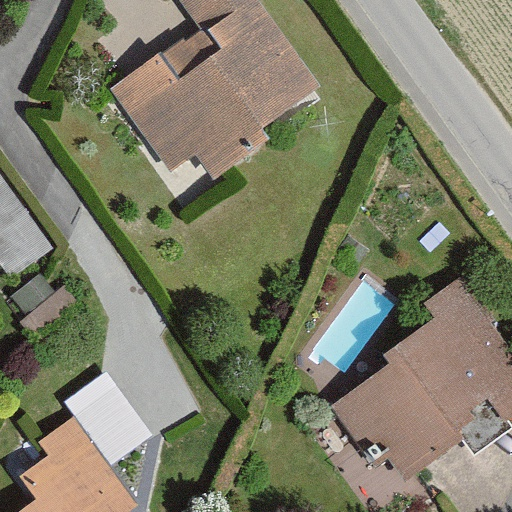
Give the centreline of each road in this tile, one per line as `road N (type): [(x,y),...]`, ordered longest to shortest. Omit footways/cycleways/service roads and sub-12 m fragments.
road 1 (residential): [(0,145),(177,429)]
road 2 (tertiary): [(391,0),(511,166)]
